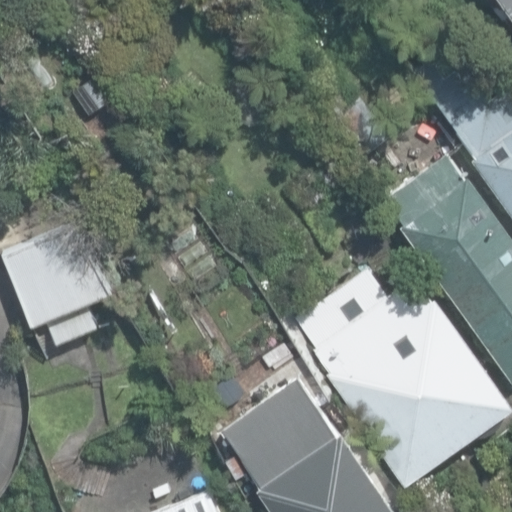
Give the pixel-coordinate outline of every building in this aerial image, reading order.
[(511,0),(502,0),(511,13),(511,0)] [(511,79),(489,96),(464,60),(443,75),(430,56),(414,67),(474,153),(470,155),(511,216),(511,79)] [(505,358),(511,368),(511,230),(470,171),(464,175),(445,149),(385,192),(404,217),(398,221),(499,363),(505,358)] [(43,316),(56,340),(96,324),(84,300),(116,286),(74,216),(1,249),(33,321),(43,316)] [(311,352),(404,480),(511,403),(418,272),(389,293),(367,263),(295,314),(319,347),(311,352)] [(259,487),(276,511),(403,511),(343,426),(339,429),(299,373),(222,427),(262,484),(259,487)] [(221,511),(209,484),(142,511),(221,511)]
